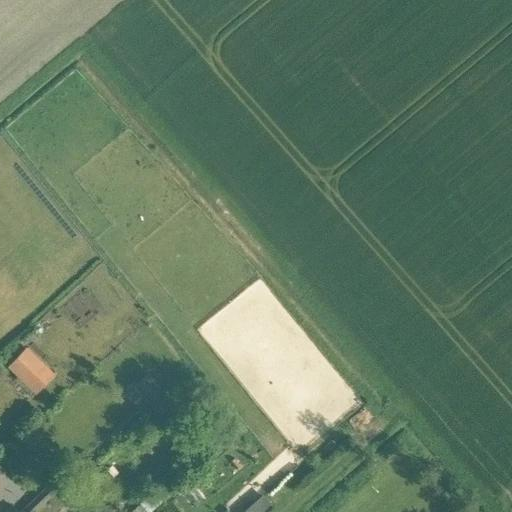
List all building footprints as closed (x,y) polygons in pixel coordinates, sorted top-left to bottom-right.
[(9,366),(37,391),(54,373),(27,347),(9,366)] [(147,374),(133,385),(150,404),(163,392),(147,374)] [(154,491),(140,503),(148,511),(149,511),(156,507),(163,501),(154,491)] [(23,508),(27,511),(34,511),(47,500),(39,492),(23,508)] [(242,511),(269,511),(272,510),(260,496),(242,511)]
